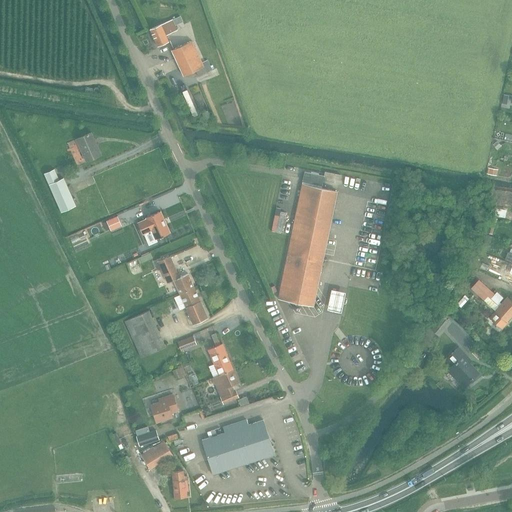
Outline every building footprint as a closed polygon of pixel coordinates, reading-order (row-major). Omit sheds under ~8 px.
[(150,29),(157,46),(168,41),(166,35),(178,30),(173,19),(150,29)] [(172,49),(184,76),(205,66),(192,39),(172,49)] [(76,139),(87,161),(102,154),(91,132),(76,139)] [(63,178),(59,180),(54,169),(44,174),(61,212),(76,206),(63,178)] [(302,181),(321,185),(323,176),(304,172),(302,181)] [(277,297),(313,304),(336,192),(301,184),(277,297)] [(272,225),(282,227),(287,204),(277,202),(272,225)] [(155,240),(170,234),(161,212),(145,218),(146,220),(137,223),(142,235),(151,231),(155,240)] [(485,232),(492,234),(497,218),(491,216),(485,232)] [(468,267),(475,268),(480,250),(473,248),(468,267)] [(128,256),(133,267),(142,263),(137,252),(128,256)] [(180,293),(194,287),(188,273),(180,277),(170,255),(154,263),(157,269),(160,268),(167,282),(174,280),(180,293)] [(480,259),(499,267),(500,263),(482,255),(480,259)] [(477,268),(483,271),(486,264),(480,261),(477,268)] [(497,291),(493,294),(478,279),(470,288),(494,311),(488,318),(500,330),(506,324),(505,322),(511,315),(511,302),(506,297),(500,304),(498,302),(503,297),(497,291)] [(455,292),(456,292),(462,287),(455,280),(451,285),(453,287),(445,295),(449,299),(455,292)] [(194,287),(180,293),(194,323),(208,317),(194,287)] [(345,291),(331,289),(327,309),(341,312),(345,291)] [(457,303),(461,307),(469,298),(465,295),(457,303)] [(125,321),(143,358),(167,346),(149,309),(125,321)] [(432,330),(438,335),(449,321),(443,316),(432,330)] [(178,341),(182,349),(196,342),(193,335),(178,341)] [(220,375),(234,368),(223,343),(208,349),(220,374),(220,375)] [(455,374),(465,385),(479,373),(465,358),(467,357),(458,347),(446,358),(452,365),(447,369),(454,376),(455,374)] [(176,379),(186,375),(182,366),(178,368),(172,370),(176,379)] [(220,375),(220,374),(213,377),(225,403),(239,397),(236,389),(234,390),(232,385),(240,382),(234,368),(220,375)] [(151,405),(158,422),(172,417),(171,414),(180,410),(173,394),(159,399),(160,402),(151,405)] [(263,420),(248,425),(246,420),(223,427),(224,432),(217,435),(215,429),(207,432),(209,437),(201,440),(213,475),(274,455),(263,420)] [(139,446),(159,439),(155,430),(136,436),(139,446)] [(143,454),(151,468),(173,455),(164,441),(143,454)] [(187,475),(184,476),(184,470),(172,471),(174,498),(186,497),(186,489),(188,489),(187,475)]
